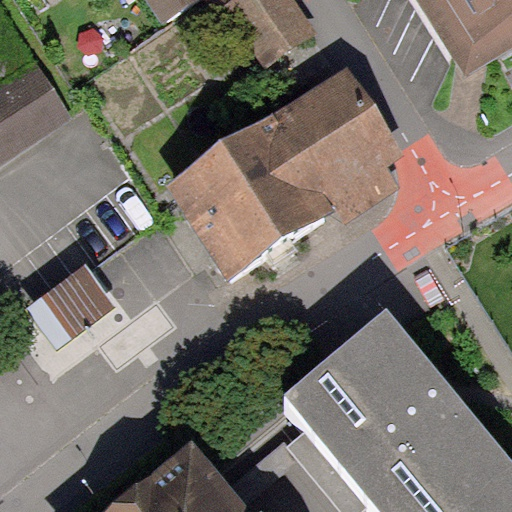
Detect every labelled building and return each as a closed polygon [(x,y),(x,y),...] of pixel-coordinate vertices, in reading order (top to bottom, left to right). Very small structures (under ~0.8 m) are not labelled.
[(147,0),(164,26),(206,0),(147,0)] [(291,0),(238,0),(228,7),(269,71),(317,40),(291,0)] [(511,0),(415,0),(466,82),(511,54),(511,0)] [(0,166),(72,119),(0,10),(0,166)] [(347,72),(167,192),(228,283),(333,214),(342,228),(401,189),(387,169),(404,158),(347,72)] [(86,270),(28,313),(59,354),(117,310),(86,270)] [(511,511),(511,477),(384,322),(279,409),(364,511),(511,511)] [(244,511),(192,449),(114,511),(244,511)]
